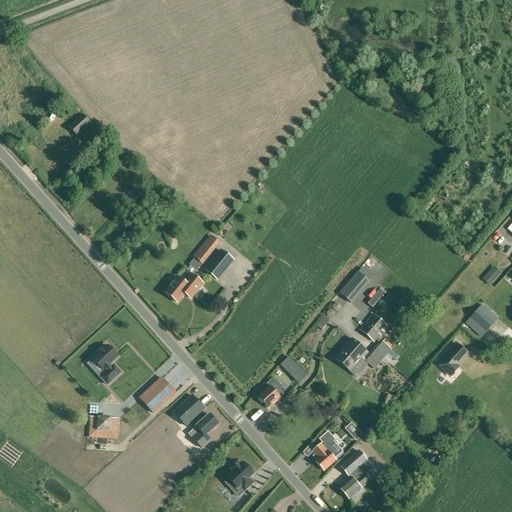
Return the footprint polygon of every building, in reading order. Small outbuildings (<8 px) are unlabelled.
[(90,124),(81,114),(68,127),(77,137),(90,124)] [(219,243),(211,237),(194,258),(202,264),(219,243)] [(233,261),(221,251),(205,270),(217,280),(233,261)] [(369,282),(357,272),(339,294),(351,303),(369,282)] [(191,299),(203,284),(191,275),(184,283),(177,277),(172,283),(172,284),(165,293),(177,303),(184,294),(191,299)] [(482,305),(470,318),(486,332),(497,319),(482,305)] [(322,328),(328,320),(329,320),(323,315),(316,324),(322,328)] [(376,340),(377,338),(387,327),(373,315),(360,330),(373,342),(376,340)] [(109,340),(107,338),(99,344),(101,346),(96,351),(106,363),(107,362),(109,365),(103,370),(110,377),(124,365),(117,358),(115,359),(113,356),(121,349),(111,338),(109,340)] [(350,372),(367,353),(351,339),(334,358),(350,372)] [(456,344),(437,364),(450,376),(458,367),(456,365),(467,353),(456,344)] [(280,365),(293,378),(301,370),(289,357),(280,365)] [(175,393),(162,378),(139,399),(153,413),(175,393)] [(276,393),(282,388),(277,382),(277,383),(273,378),(267,384),(269,386),(257,397),(268,409),(280,398),(276,393)] [(204,409),(192,396),(173,413),(185,426),(204,409)] [(206,436),(218,425),(209,415),(195,427),(196,428),(189,434),(202,449),(211,441),(206,436)] [(351,437),(354,440),(360,435),(357,431),(351,437)] [(337,456),(342,452),(333,441),(324,449),(321,445),(312,452),(317,459),(315,462),(324,472),(336,461),(332,457),(335,454),(337,456)] [(348,460),(340,467),(348,476),(350,474),(365,461),(366,460),(358,451),(348,460)] [(352,478),(339,489),(340,490),(340,493),(341,495),(344,495),(349,500),(361,489),(361,488),(370,480),(363,471),(369,465),(365,461),(350,474),(354,477),(352,479),(352,478)] [(232,490),(236,487),(237,489),(240,486),(244,491),(253,483),(249,478),(250,477),(251,476),(253,474),(251,471),(243,462),(240,465),(238,463),(231,469),(233,472),(226,477),(229,480),(225,483),(232,490)]
